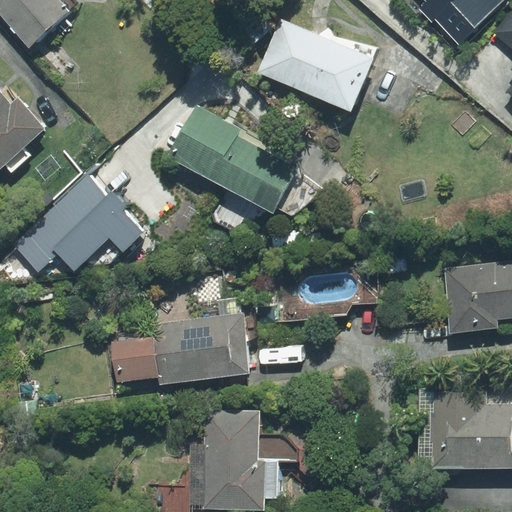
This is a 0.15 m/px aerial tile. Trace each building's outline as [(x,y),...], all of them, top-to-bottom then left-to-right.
[(79,0),(2,0),(44,44),(85,7),(79,0)] [(511,32),(501,0),(430,0),(446,52),(511,32)] [(325,36),(283,18),(261,71),(354,109),(376,57),(380,48),(336,36),(334,30),(325,36)] [(0,72),(0,148),(15,164),(61,121),(33,92),(25,99),(0,72)] [(166,155),(273,211),(297,165),(236,132),(239,126),(194,103),(166,155)] [(309,174),(283,205),(300,219),(326,188),(309,174)] [(424,178),(398,185),(403,202),(428,196),(424,178)] [(388,272),(407,271),(405,251),(386,253),(388,272)] [(511,314),(511,257),(443,265),(449,330),(497,326),(496,316),(511,314)] [(163,382),(253,371),(245,311),(156,323),(157,334),(114,339),(119,379),(162,374),(163,382)] [(32,400),(33,413),(61,409),(59,393),(43,395),(43,399),(32,400)] [(511,465),(511,402),(432,404),(434,467),(511,465)] [(274,457),(273,407),(214,409),(217,508),(285,506),(284,456),(274,457)] [(312,412),(295,431),(321,455),(309,468),(322,480),(352,447),(312,412)]
